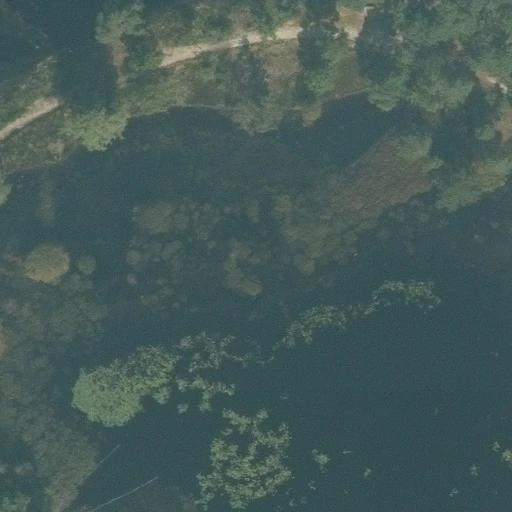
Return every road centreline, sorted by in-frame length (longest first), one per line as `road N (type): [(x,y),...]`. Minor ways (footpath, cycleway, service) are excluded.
road 1 (track): [(0,144),(173,64),(314,35),(381,42)]
road 2 (track): [(511,96),(470,72),(381,42)]
